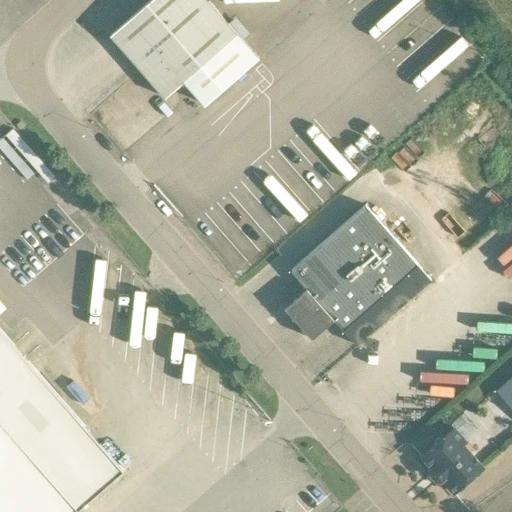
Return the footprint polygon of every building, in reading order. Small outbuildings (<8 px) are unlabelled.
[(151,0),(110,36),(165,98),(184,82),(205,106),(258,59),(238,35),(206,0),(151,0)] [(425,82),(470,44),(431,0),(358,0),(387,33),(379,40),(409,76),(415,71),(425,82)] [(354,118),(336,135),(359,161),(378,144),(354,118)] [(311,139),(312,139),(302,149),(339,188),(359,170),(321,130),(311,139)] [(260,182),(227,212),(263,250),(295,220),(260,182)] [(366,206),(291,271),(307,289),(334,321),(343,331),(418,266),(366,206)] [(418,266),(343,331),(356,346),(431,281),(418,266)] [(307,289),(284,309),(312,340),(334,321),(307,289)] [(0,511),(75,511),(122,471),(0,331),(0,511)] [(408,405),(425,389),(406,369),(389,385),(408,405)] [(511,409),(511,377),(496,391),(511,409)] [(474,451),(454,428),(442,439),(437,439),(433,442),(433,447),(421,457),(432,470),(431,471),(431,475),(436,481),(440,481),(441,480),(453,494),(483,468),(471,454),(474,451)]
